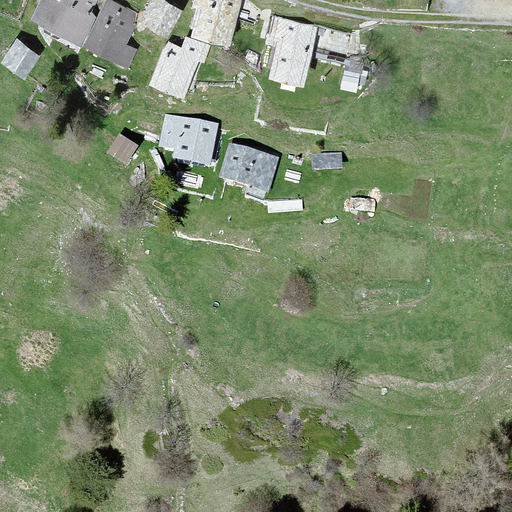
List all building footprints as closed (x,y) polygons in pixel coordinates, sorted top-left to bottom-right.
[(94,3),(87,0),(42,0),(32,20),(79,44),(93,18),(88,15),(94,3)] [(131,10),(112,0),(107,0),(84,43),(127,67),(134,50),(117,40),(131,10)] [(178,12),(159,0),(155,0),(142,20),(164,34),(178,12)] [(240,0),(196,0),(195,6),(201,8),(194,36),(228,45),(240,0)] [(316,28),(276,19),(272,34),(281,36),(271,78),(303,85),(316,28)] [(182,51),(168,45),(152,83),(182,95),(202,46),(187,39),(182,51)] [(37,58),(17,43),(3,62),(23,76),(37,58)] [(361,86),(363,71),(346,70),(344,85),(361,86)] [(214,126),(167,117),(162,143),(176,146),(175,155),(207,162),(214,126)] [(135,147),(119,136),(109,151),(125,162),(135,147)] [(276,158),(230,146),(222,174),(251,182),(248,193),(265,198),(276,158)]
